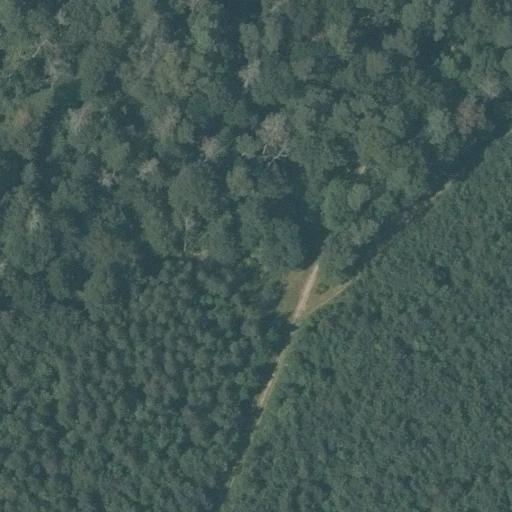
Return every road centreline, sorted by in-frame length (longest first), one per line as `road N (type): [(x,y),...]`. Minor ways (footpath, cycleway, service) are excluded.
road 1 (track): [(296,326),(360,175),(491,0)]
road 2 (track): [(217,511),(296,326)]
